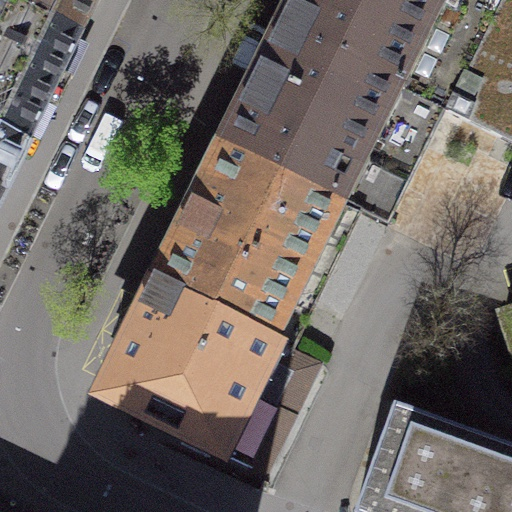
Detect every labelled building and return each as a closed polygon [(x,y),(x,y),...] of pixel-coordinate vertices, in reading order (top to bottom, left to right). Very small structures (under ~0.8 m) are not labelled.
[(6,0),(0,0),(0,130),(27,144),(32,135),(31,134),(44,107),(45,108),(54,89),(64,70),(63,69),(76,42),(77,42),(80,36),(6,0)] [(6,0),(80,36),(85,27),(84,26),(96,0),(6,0)] [(418,95),(382,168),(410,182),(446,109),(511,141),(511,0),(296,0),(283,28),(418,95)] [(225,145),(361,212),(382,168),(418,95),(283,28),(256,83),(225,145)] [(0,197),(0,198),(12,174),(11,173),(20,155),(21,156),(27,144),(0,130),(0,197)] [(158,282),(292,349),(361,212),(225,145),(195,206),(193,205),(188,217),(181,230),(183,231),(158,282)] [(292,349),(158,282),(156,281),(149,296),(142,310),(144,310),(110,379),(114,390),(118,401),(222,453),(225,447),(246,458),(269,469),(321,363),(292,349)] [(511,310),(503,314),(511,340),(511,310)] [(511,511),(511,448),(394,406),(355,511),(511,511)]
